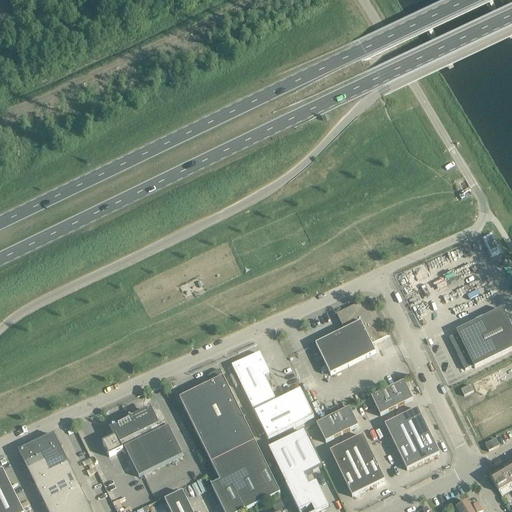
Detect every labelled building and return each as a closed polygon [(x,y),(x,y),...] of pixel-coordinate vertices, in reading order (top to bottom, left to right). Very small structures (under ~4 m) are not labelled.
[(375,354),(370,344),(374,342),(374,343),(385,337),(375,317),(374,314),(372,313),(371,311),(369,310),(368,309),(366,308),(363,308),(361,308),(359,308),(358,308),(355,308),(353,309),(339,316),(344,328),(344,327),(346,331),(315,346),(330,376),(375,354)] [(511,350),(511,331),(501,310),(456,333),(457,335),(449,339),(465,371),(473,367),(474,369),(511,350)] [(232,367),(241,386),(263,376),(269,373),(259,354),(232,367)] [(220,370),(210,375),(210,377),(209,381),(203,384),(204,388),(179,400),(220,482),(211,487),(223,511),(244,511),(280,495),(228,389),(228,388),(220,370)] [(277,403),(263,376),(241,386),(255,414),(277,403)] [(404,383),(388,391),(393,400),(408,392),(404,383)] [(473,392),(470,386),(461,391),(464,397),(473,392)] [(300,391),(277,403),(255,414),(268,441),(314,419),(300,391)] [(393,400),(388,391),(371,399),(376,408),(393,400)] [(413,401),(408,392),(393,400),(397,409),(413,401)] [(397,409),(393,400),(376,408),(380,417),(397,409)] [(349,410),(333,417),(337,427),(353,419),(349,410)] [(417,410),(400,418),(405,428),(422,420),(417,410)] [(151,412),(129,423),(142,440),(162,430),(160,425),(161,425),(160,424),(157,425),(151,412)] [(337,427),(333,417),(316,425),(321,434),(337,427)] [(405,428),(400,418),(384,426),(389,436),(405,428)] [(358,428),(353,419),(337,427),(342,436),(358,428)] [(426,428),(422,420),(405,428),(409,436),(426,428)] [(142,440),(129,423),(110,432),(111,433),(113,432),(115,438),(102,444),(109,458),(122,451),(124,454),(123,454),(123,455),(126,453),(139,478),(148,473),(141,459),(134,444),(142,440)] [(168,427),(162,430),(142,440),(134,444),(141,459),(175,442),(168,427)] [(342,436),(337,427),(321,434),(325,444),(342,436)] [(409,436),(405,428),(389,436),(393,444),(409,436)] [(431,439),(426,428),(409,436),(415,447),(424,443),(431,439)] [(322,468),(304,432),(268,450),(298,511),(321,511),(328,509),(320,493),(316,484),(309,487),(304,477),(322,468)] [(54,435),(36,444),(41,455),(59,446),(54,435)] [(415,447),(409,436),(393,444),(399,455),(406,451),(415,447)] [(362,437),(347,444),(351,453),(366,446),(362,437)] [(439,455),(431,439),(424,443),(432,459),(439,455)] [(488,452),(499,447),(496,441),(495,440),(485,445),(488,452)] [(183,457),(175,442),(141,459),(148,473),(183,457)] [(432,459),(424,443),(415,447),(422,463),(432,459)] [(41,455),(36,444),(18,453),(23,463),(41,455)] [(351,453),(347,444),(330,453),(334,461),(351,453)] [(64,456),(59,446),(41,455),(46,464),(64,456)] [(371,455),(366,446),(351,453),(355,462),(371,455)] [(422,463),(415,447),(406,451),(414,467),(422,463)] [(414,467),(406,451),(399,455),(407,471),(414,467)] [(355,462),(351,453),(334,461),(339,470),(355,462)] [(46,464),(41,455),(23,463),(28,473),(46,464)] [(375,464),(371,455),(355,462),(360,471),(368,467),(375,464)] [(69,466),(64,456),(46,464),(51,475),(69,466)] [(360,471),(355,462),(339,470),(343,479),(351,475),(360,471)] [(51,475),(46,464),(28,473),(33,483),(51,475)] [(384,482),(375,464),(368,467),(376,485),(384,482)] [(74,476),(69,466),(51,475),(56,485),(74,476)] [(511,491),(511,470),(509,466),(500,472),(511,492),(511,491)] [(376,485),(368,467),(360,471),(369,489),(376,485)] [(0,511),(22,511),(3,471),(0,472),(0,511)] [(369,489),(360,471),(351,475),(360,493),(369,489)] [(511,492),(500,472),(489,478),(502,498),(511,492)] [(56,485),(51,475),(33,483),(38,493),(56,485)] [(360,493),(351,475),(343,479),(352,498),(360,493)] [(79,486),(74,476),(56,485),(61,495),(79,486)] [(196,484),(191,486),(196,497),(201,494),(196,484)] [(61,495),(56,485),(38,493),(43,504),(61,495)] [(84,496),(79,486),(61,495),(66,505),(84,496)] [(191,511),(182,492),(164,501),(169,511),(191,511)] [(51,511),(66,505),(61,495),(43,504),(47,511),(51,511)] [(77,511),(89,507),(84,496),(66,505),(69,511),(77,511)] [(280,499),(272,503),(276,511),(284,508),(280,499)] [(472,511),(467,502),(452,511),(472,511)]
